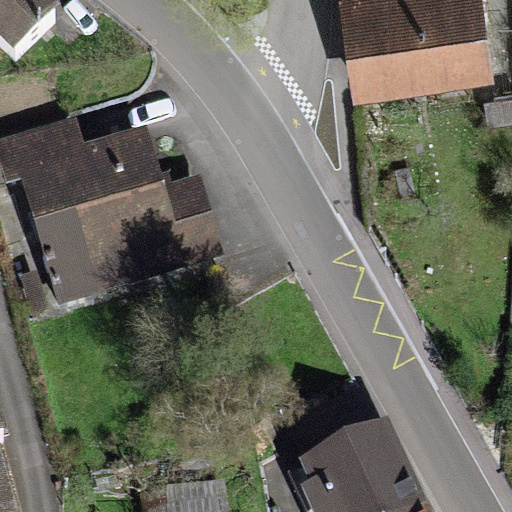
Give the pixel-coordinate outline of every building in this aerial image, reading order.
[(53,0),(0,0),(0,28),(13,41),(53,0)] [(511,0),(361,0),(370,83),(511,68),(511,0)] [(86,122),(0,144),(12,187),(33,181),(66,304),(234,259),(212,177),(175,187),(161,132),(93,150),(86,122)] [(422,511),(384,424),(305,459),(328,511),(422,511)] [(14,511),(0,460),(0,511),(14,511)]
